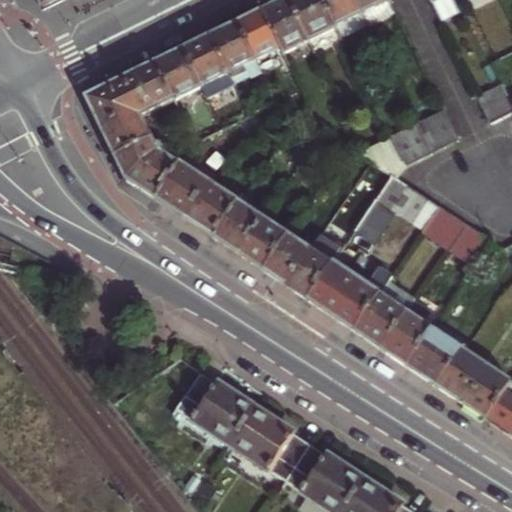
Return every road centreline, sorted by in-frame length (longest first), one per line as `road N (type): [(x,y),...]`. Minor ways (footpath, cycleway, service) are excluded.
road 1 (primary): [(314,367),(274,330),(84,199),(15,84)]
road 2 (primary): [(42,220),(314,367)]
road 3 (primary): [(511,491),(314,367)]
road 4 (tertiary): [(15,84),(189,0)]
